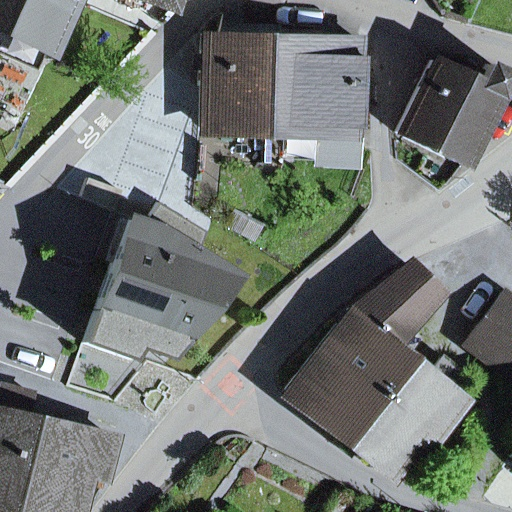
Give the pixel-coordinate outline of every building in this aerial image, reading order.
[(44,54),(66,0),(0,0),(0,53),(32,68),(39,51),(44,54)] [(144,0),(175,11),(178,0),(144,0)] [(197,86),(199,126),(263,128),(265,71),(263,37),(239,36),(240,16),(223,14),(222,36),(201,35),(197,86)] [(265,71),(263,128),(308,129),(312,39),(263,37),(265,71)] [(356,131),(360,41),(312,39),(308,129),(356,131)] [(430,61),(395,133),(461,166),(505,75),(485,66),(477,83),(430,61)] [(124,221),(81,344),(128,361),(147,330),(179,342),(230,279),(195,257),(203,233),(156,203),(141,227),(124,221)] [(284,390),(349,440),(410,358),(393,346),(435,293),(405,266),(346,311),(284,390)] [(463,344),(511,381),(511,302),(500,294),(463,344)] [(410,358),(349,440),(392,473),(465,376),(440,357),(428,372),(414,360),(410,358)] [(0,509),(11,511),(58,511),(67,476),(103,484),(114,439),(26,416),(31,394),(0,386),(0,509)]
